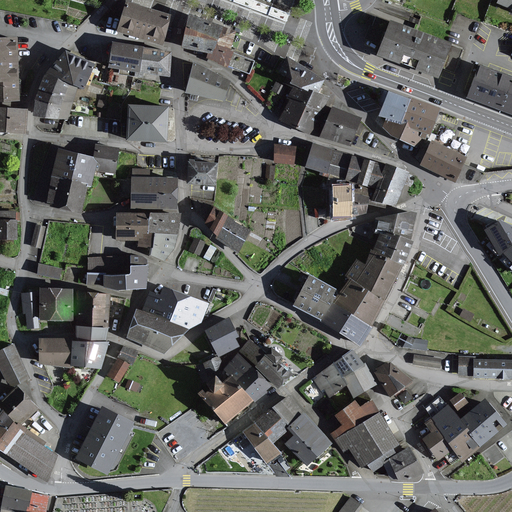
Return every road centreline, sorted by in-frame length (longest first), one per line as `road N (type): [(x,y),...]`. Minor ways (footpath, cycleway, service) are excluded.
road 1 (tertiary): [(440,487),(180,480)]
road 2 (residential): [(347,341),(187,465),(180,480)]
road 3 (residential): [(427,200),(339,225),(259,287)]
road 4 (primary): [(338,49),(367,72),(511,126)]
road 5 (residential): [(69,429),(39,397),(13,331),(23,267)]
road 6 (residential): [(259,287),(163,359),(119,339)]
road 7 (residential): [(427,200),(405,271),(361,350)]
road 8 (residential): [(28,136),(41,73),(107,5)]
road 9 (residential): [(338,49),(332,84),(417,168)]
road 10 (residential): [(181,148),(28,136)]
road 11 (residential): [(417,168),(278,127)]
road 12 (residential): [(338,49),(206,0)]
road 13 (residential): [(163,274),(186,231),(181,148)]
road 14 (residential): [(23,267),(28,136)]
road 15 (residential): [(278,127),(232,78),(176,50)]
road 16 (tertiary): [(456,201),(456,214),(511,307)]
